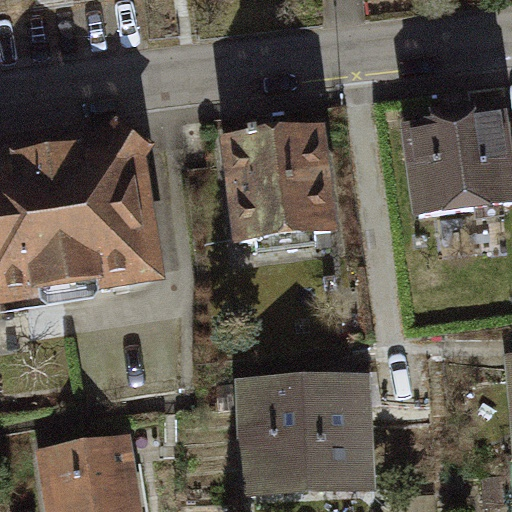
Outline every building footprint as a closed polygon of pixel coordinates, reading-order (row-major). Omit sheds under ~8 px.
[(511,115),(427,122),(439,223),(511,217),(511,115)] [(348,121),(236,136),(254,254),(368,239),(348,121)] [(169,137),(0,154),(0,301),(189,277),(169,137)] [(398,367),(259,380),(270,495),(408,482),(398,367)] [(164,511),(151,437),(59,453),(69,511),(164,511)]
